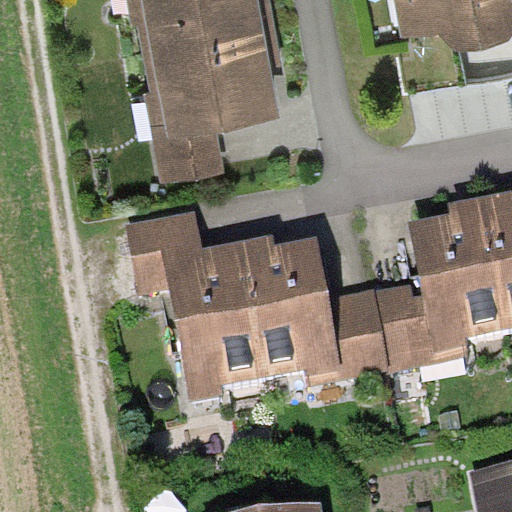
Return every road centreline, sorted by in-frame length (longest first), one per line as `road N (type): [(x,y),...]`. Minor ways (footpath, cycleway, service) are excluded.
road 1 (track): [(22,0),(76,341)]
road 2 (residential): [(307,0),(328,112),(356,179),(511,154)]
road 3 (residential): [(103,511),(76,341)]
